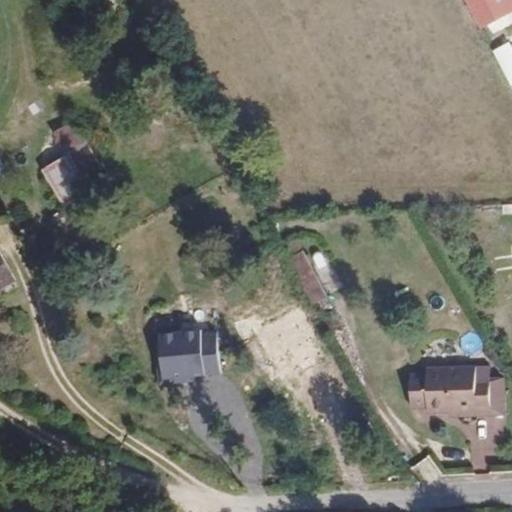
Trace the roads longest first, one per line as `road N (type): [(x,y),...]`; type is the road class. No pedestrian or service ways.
road 1 (residential): [(511,488),(252,511)]
road 2 (track): [(232,511),(79,448),(0,402)]
